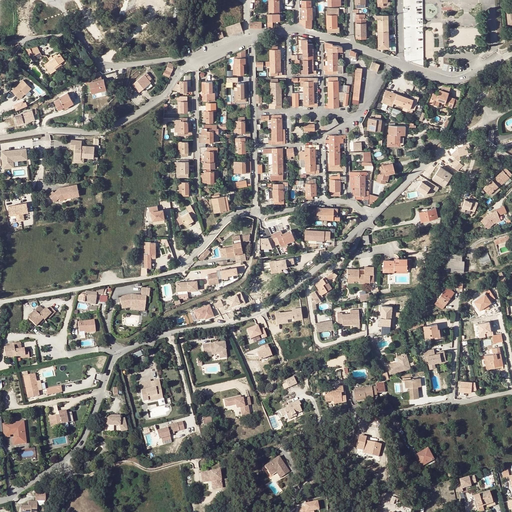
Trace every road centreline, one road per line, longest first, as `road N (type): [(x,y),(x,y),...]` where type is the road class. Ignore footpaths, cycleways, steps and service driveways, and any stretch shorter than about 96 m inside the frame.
road 1 (residential): [(117,354),(161,334),(261,314),(368,217)]
road 2 (residential): [(0,302),(177,271),(224,220),(254,213)]
road 3 (residential): [(311,471),(320,422),(511,391)]
road 4 (residential): [(0,136),(110,127),(164,94),(195,62)]
road 5 (unclassified): [(13,40),(77,30),(105,64),(195,62)]
road 6 (residential): [(0,499),(75,453),(117,354)]
road 7 (residential): [(368,217),(454,139),(481,93)]
road 8 (residential): [(195,188),(195,62)]
